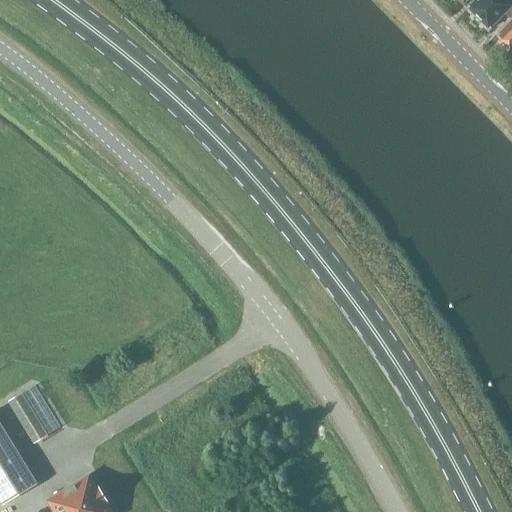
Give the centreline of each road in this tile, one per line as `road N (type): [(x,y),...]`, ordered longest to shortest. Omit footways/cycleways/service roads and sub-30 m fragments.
road 1 (primary): [(478,511),(411,387),(276,205),(137,64),(52,0)]
road 2 (unclassified): [(396,511),(346,424),(225,259),(94,127),(0,52)]
road 3 (tertiary): [(511,110),(400,0)]
